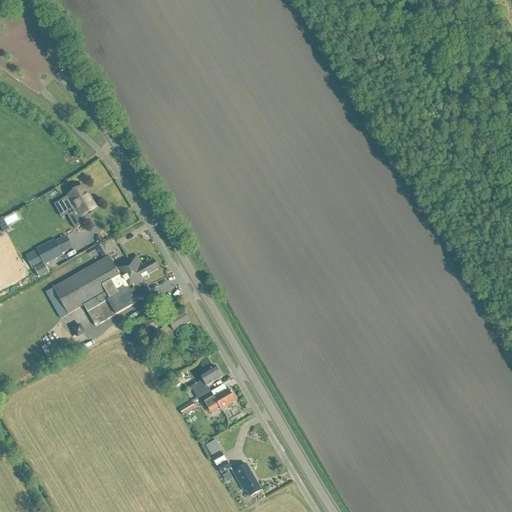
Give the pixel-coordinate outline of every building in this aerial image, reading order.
[(96,209),(83,187),(60,200),(68,214),(66,215),(75,229),(86,223),(82,216),(96,209)] [(73,249),(66,236),(55,241),(55,240),(35,249),(44,266),(63,256),(62,254),(73,249)] [(108,257),(47,292),(62,318),(83,306),(95,327),(136,304),(127,288),(132,285),(134,287),(149,278),(148,276),(158,270),(153,260),(142,266),(136,256),(115,268),(108,257)] [(189,323),(183,313),(176,317),(174,314),(166,319),(170,325),(155,334),(159,341),(174,332),(189,323)] [(144,335),(156,328),(151,320),(139,327),(144,335)] [(78,337),(84,334),(80,326),(73,330),(78,337)] [(207,386),(221,378),(215,367),(199,376),(202,380),(190,387),(197,400),(210,392),(207,386)] [(235,401),(229,391),(214,399),(212,394),(202,400),(210,413),(219,408),(220,410),(221,409),(222,411),(227,408),(226,407),(235,401)] [(183,416),(196,409),(191,402),(179,410),(183,416)] [(222,437),(205,447),(220,472),(230,467),(226,461),(233,456),(222,437)] [(270,472),(258,452),(247,458),(259,478),(270,472)] [(249,497),(261,491),(246,465),(233,473),(244,493),(246,492),(249,497)] [(231,471),(225,475),(229,481),(235,478),(231,471)]
